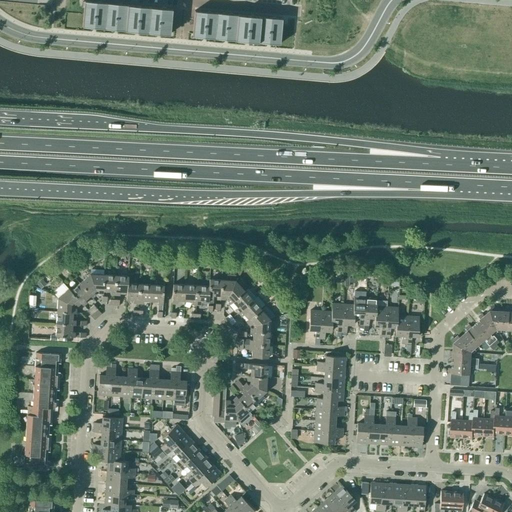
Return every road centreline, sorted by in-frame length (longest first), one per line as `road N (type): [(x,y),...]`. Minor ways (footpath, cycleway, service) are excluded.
road 1 (residential): [(279,511),(201,422),(203,355),(189,333),(108,328),(89,348),(78,511)]
road 2 (trunk): [(0,163),(440,184)]
road 3 (trunk): [(439,165),(0,143)]
road 4 (trunk): [(439,165),(315,139),(12,121)]
road 5 (tertiary): [(391,0),(360,51),(334,63),(41,38),(0,23)]
road 6 (trunk): [(21,185),(242,194),(440,184)]
road 7 (residential): [(279,511),(339,464),(431,468)]
road 8 (residential): [(435,380),(437,332),(486,290),(511,291)]
